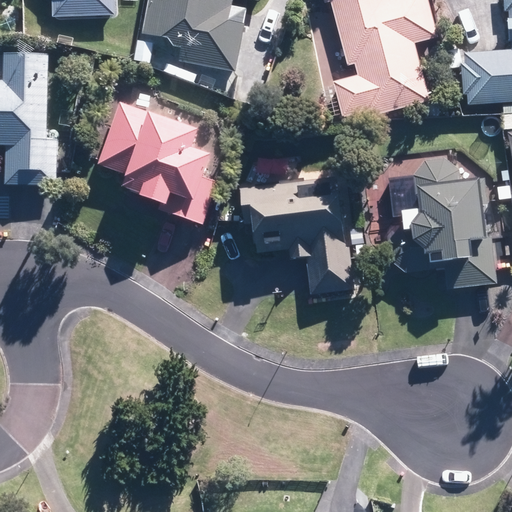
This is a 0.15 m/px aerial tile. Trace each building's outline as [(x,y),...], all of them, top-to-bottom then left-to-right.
[(57,0),(57,15),(119,16),(119,0),(57,0)] [(153,0),(146,34),(183,42),(180,58),(238,70),(253,0),(153,0)] [(327,0),(328,3),(336,1),(354,75),(338,79),(348,124),(434,103),(420,43),(440,38),(431,0),(327,0)] [(474,102),(504,100),(506,128),(511,128),(511,0),(506,0),(509,49),(471,51),(474,102)] [(49,129),(53,53),(9,51),(8,79),(0,78),(0,145),(11,146),(9,183),(59,185),(62,130),(49,129)] [(179,213),(208,222),(222,178),(213,175),(220,151),(200,145),(206,127),(126,102),(106,166),(134,175),(131,185),(183,201),(179,213)] [(431,265),(433,264),(435,263),(436,263),(460,260),(463,286),(501,281),(488,177),(464,180),(464,178),(464,175),(463,173),(462,170),(461,168),(460,165),(458,163),(456,162),(454,160),(452,159),(449,158),(447,157),(444,156),(442,156),(439,156),(437,156),(434,157),(432,158),(429,159),(427,161),(425,163),(424,165),(422,167),(421,169),(420,172),(419,174),(419,177),(419,179),(419,182),(420,184),(421,187),(422,189),(423,192),(425,194),(427,195),(428,208),(408,210),(409,223),(406,224),(404,225),(402,227),(400,229),(398,230),(397,232),(395,235),(394,237),(394,239),(393,242),(393,244),(393,247),(393,250),(394,252),(394,254),(395,257),(397,259),(398,261),(400,263),(402,264),(404,266),(406,267),(409,268),(411,269),(414,269),(416,269),(419,269),(421,269),(424,268),(426,267),(428,266),(431,265)] [(261,250),(294,247),(295,257),(311,255),(315,289),(357,284),(344,168),(309,172),(310,181),(248,188),(252,219),(257,219),(261,250)]
